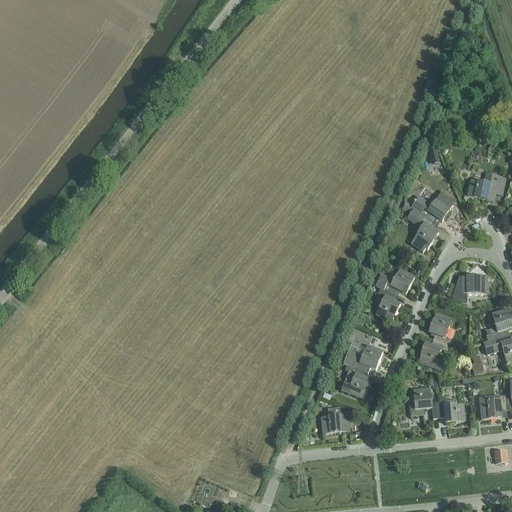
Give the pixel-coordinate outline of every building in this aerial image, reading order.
[(441,164),(437,149),(429,151),(432,166),(441,164)] [(502,196),(505,179),(487,176),(485,184),(471,181),(468,198),(494,203),(497,185),(503,187),(501,196),(502,196)] [(449,212),(453,206),(451,205),(454,201),(442,193),(439,197),(432,207),(419,197),(411,208),(413,210),(434,224),(437,219),(441,222),(442,222),(444,220),(446,222),(452,214),(449,212)] [(430,229),(433,224),(434,224),(413,210),(411,213),(406,220),(421,230),(414,241),(411,245),(423,253),(426,249),(428,251),(439,235),(437,233),(430,229)] [(417,274),(423,277),(427,271),(421,268),(417,274)] [(376,287),(381,290),(398,298),(400,293),(406,296),(415,278),(400,271),(394,282),(382,276),(379,282),(376,287)] [(487,278),(459,278),(452,299),(467,304),(467,295),(486,295),(487,295),(491,295),(491,284),(487,284),(487,278)] [(378,295),(381,296),(378,303),(382,305),(377,316),(392,324),(400,306),(395,303),(398,298),(381,290),(378,295)] [(510,298),(507,291),(502,293),(504,300),(510,298)] [(483,344),(509,336),(508,331),(511,329),(511,323),(508,310),(492,315),(495,325),(497,334),(486,337),(488,343),(483,344)] [(433,342),(448,347),(450,341),(445,339),(452,321),(436,316),(429,334),(435,336),(433,342)] [(362,327),(365,320),(365,319),(361,317),(361,318),(360,318),(357,325),(362,327)] [(487,357),(503,352),(506,364),(511,362),(511,341),(511,342),(509,336),(483,344),(487,357)] [(419,364),(440,371),(445,359),(439,357),(441,351),(446,352),(448,347),(433,342),(431,347),(425,345),(419,364)] [(344,364),(347,366),(368,374),(370,369),(376,371),(383,353),(367,347),(363,357),(349,352),(344,364)] [(477,349),(470,351),(472,357),(479,355),(477,349)] [(484,373),(479,357),(472,359),(474,366),(471,367),(474,376),(484,373)] [(368,374),(347,366),(345,372),(349,373),(342,391),(364,400),(372,382),(366,380),(368,374)] [(433,420),(439,419),(437,403),(432,404),(431,400),(430,390),(414,392),(414,398),(409,399),(411,418),(424,417),(423,410),(432,410),(433,420)] [(330,402),(332,397),(325,394),(322,399),(330,402)] [(480,399),(481,411),(482,421),(501,419),(501,413),(507,412),(505,397),(499,398),(499,396),(480,399)] [(437,403),(439,419),(445,419),(446,425),(465,423),(464,413),(463,406),(456,407),(455,401),(444,402),(444,403),(437,403)] [(348,416),(322,419),(323,436),(350,433),(348,416)] [(507,452),(495,453),(496,465),(508,463),(507,452)]
